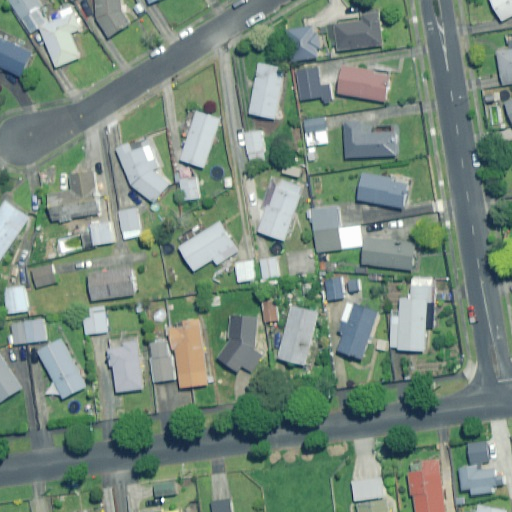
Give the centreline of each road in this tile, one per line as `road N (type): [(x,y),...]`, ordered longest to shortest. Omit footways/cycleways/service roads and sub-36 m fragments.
road 1 (residential): [(0,472),(501,403)]
road 2 (residential): [(501,403),(435,0)]
road 3 (residential): [(268,0),(85,113),(23,138)]
